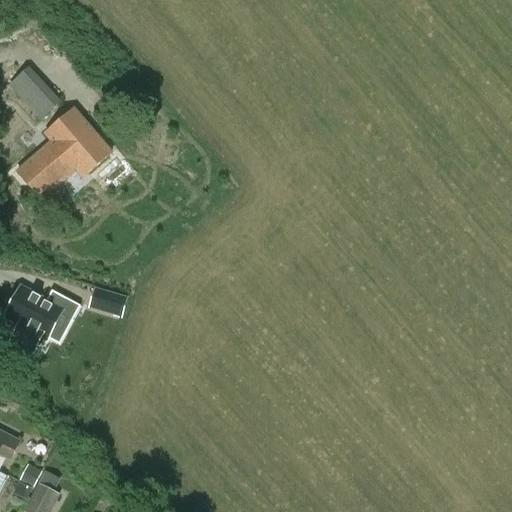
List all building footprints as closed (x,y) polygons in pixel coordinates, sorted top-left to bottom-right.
[(29,70),(9,89),(40,122),(60,103),(29,70)] [(52,144),(17,174),(41,202),(76,172),(83,180),(111,155),(74,112),(45,136),(52,144)] [(96,289),(91,304),(122,313),(127,298),(96,289)] [(21,291),(6,318),(21,326),(12,343),(32,353),(41,337),(46,340),(61,312),(60,311),(66,300),(52,293),(46,304),(21,291)] [(0,456),(10,462),(19,443),(0,432),(0,456)] [(28,465),(20,481),(34,489),(42,473),(28,465)] [(37,484),(22,511),(52,511),(60,496),(37,484)]
